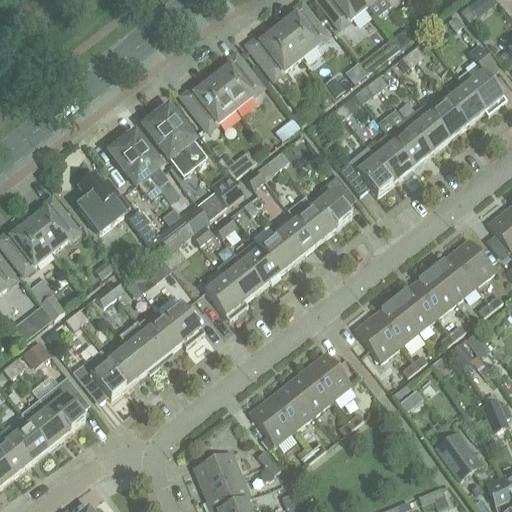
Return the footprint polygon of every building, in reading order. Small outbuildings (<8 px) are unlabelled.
[(366,11),(357,0),(313,0),(339,33),(366,11)] [(357,0),(366,11),(380,0),(357,0)] [(277,33),(300,63),(328,41),(301,7),(290,16),(294,20),(277,33)] [(467,11),(460,16),(468,26),(475,21),(467,11)] [(455,21),(447,26),(455,36),(462,31),(455,21)] [(413,25),(391,42),(399,53),(422,35),(413,25)] [(300,63),(277,33),(261,46),(257,42),(246,50),(273,84),(300,63)] [(390,43),(360,67),(368,78),(399,54),(390,43)] [(463,91),(483,116),(487,121),(506,106),(487,82),(497,74),(478,50),(468,59),(482,76),(473,83),(466,75),(457,83),(463,91)] [(415,51),(408,57),(416,67),(423,61),(415,51)] [(409,73),(416,67),(408,57),(401,63),(409,73)] [(214,83),(237,112),(262,93),(235,59),(224,67),(228,72),(214,83)] [(379,80),(372,85),(380,95),(387,89),(379,80)] [(237,112),(214,83),(200,93),(197,89),(180,101),(207,136),(237,112)] [(380,95),(372,85),(365,91),(373,101),(380,95)] [(463,91),(445,105),(465,131),(483,116),(463,91)] [(447,145),(465,131),(445,105),(440,98),(422,112),(427,119),(447,145)] [(343,108),(336,113),(344,123),(351,117),(343,108)] [(403,124),(410,133),(430,159),(447,145),(427,119),(422,112),(420,110),(403,124)] [(167,112),(155,121),(191,167),(195,172),(207,162),(167,112)] [(344,123),(336,113),(329,119),(337,129),(344,123)] [(195,172),(191,167),(155,121),(143,131),(169,164),(170,163),(184,180),(195,172)] [(412,173),(430,159),(410,133),(403,124),(402,123),(385,137),(385,139),(392,147),(412,173)] [(122,147),(158,193),(168,185),(158,172),(160,171),(134,138),(122,147)] [(382,155),(374,162),(394,187),(412,173),(392,147),(385,139),(375,146),(382,155)] [(161,197),(158,193),(122,147),(109,157),(135,190),(137,189),(150,205),(161,197)] [(376,202),(394,187),(374,162),(367,152),(338,175),(359,201),(369,192),(376,202)] [(218,165),(227,178),(232,185),(242,178),(257,167),(248,154),(232,165),(227,157),(218,165)] [(281,156),(274,162),(281,172),(288,166),(281,156)] [(281,172),(274,162),(266,168),(274,178),(281,172)] [(255,176),(245,185),(252,194),(263,186),(255,176)] [(232,185),(227,178),(209,191),(226,214),(244,201),(232,185)] [(78,191),(86,201),(73,212),(97,243),(125,221),(123,218),(128,213),(109,188),(104,192),(94,179),(78,191)] [(324,202),(312,210),(333,236),(351,222),(345,214),(355,205),(336,181),(318,195),(324,202)] [(315,250),(333,236),(312,210),(304,200),(286,214),(294,225),(315,250)] [(28,228),(51,258),(78,236),(51,202),(40,211),(44,215),(28,228)] [(258,215),(250,205),(242,211),(250,221),(258,215)] [(197,210),(180,223),(182,226),(192,239),(203,231),(209,226),(197,210)] [(150,246),(156,241),(137,216),(126,225),(143,245),(150,246)] [(511,220),(509,216),(502,221),(501,219),(487,229),(511,260),(511,220)] [(229,222),(221,228),(214,233),(222,243),(229,238),(236,231),(229,222)] [(168,258),(190,241),(192,239),(182,226),(179,224),(156,242),(168,258)] [(297,265),(315,250),(294,225),(276,239),(297,265)] [(51,258),(28,228),(11,241),(7,236),(0,242),(0,249),(23,279),(51,258)] [(203,231),(192,239),(190,241),(199,252),(212,242),(208,238),(203,231)] [(279,279),(297,265),(276,239),(258,253),(279,279)] [(450,262),(474,292),(494,277),(468,244),(455,255),(456,257),(450,262)] [(253,246),(235,260),(261,293),(279,279),(258,253),(253,246)] [(177,253),(170,259),(177,268),(185,262),(177,253)] [(170,259),(155,270),(163,280),(177,268),(170,259)] [(216,273),(223,281),(244,307),(261,293),(235,260),(233,259),(216,273)] [(456,307),(474,292),(450,262),(444,267),(442,265),(430,275),(456,307)] [(0,297),(16,285),(0,265),(0,297)] [(105,265),(94,274),(101,283),(112,275),(105,265)] [(437,322),(456,307),(430,275),(417,285),(419,287),(413,292),(437,322)] [(244,307),(223,281),(204,296),(228,326),(247,311),(244,307)] [(115,286),(101,297),(108,307),(123,296),(115,286)] [(418,337),(437,322),(413,292),(407,297),(405,295),(392,305),(418,337)] [(108,307),(101,297),(95,302),(103,311),(108,307)] [(51,300),(38,309),(52,327),(64,318),(51,300)] [(497,300),(487,308),(493,314),(502,307),(497,300)] [(381,317),(375,322),(399,352),(418,337),(392,305),(380,315),(381,317)] [(161,323),(181,348),(185,353),(204,338),(180,308),(161,323)] [(493,314),(487,308),(477,315),(482,322),(493,314)] [(72,320),(80,329),(87,324),(79,314),(72,320)] [(151,330),(143,336),(164,362),(181,348),(161,323),(154,314),(144,322),(151,330)] [(80,329),(72,320),(65,325),(73,335),(80,329)] [(380,368),(399,352),(375,322),(369,327),(367,324),(354,335),(380,368)] [(146,376),(164,362),(143,336),(135,326),(117,340),(125,351),(146,376)] [(449,338),(454,345),(464,337),(459,330),(449,338)] [(477,337),(467,345),(479,361),(489,353),(477,337)] [(454,345),(449,338),(439,345),(445,352),(454,345)] [(38,345),(21,358),(33,373),(50,360),(38,345)] [(462,346),(461,345),(451,353),(452,354),(463,369),(473,361),(462,346)] [(125,351),(107,365),(128,391),(146,376),(125,351)] [(110,405),(128,391),(107,365),(100,356),(71,379),(96,411),(108,402),(110,405)] [(314,370),(307,375),(331,406),(351,390),(325,358),(312,368),(314,370)] [(411,368),(417,374),(426,367),(421,360),(411,368)] [(17,363),(9,368),(17,378),(24,372),(17,363)] [(17,378),(9,368),(2,374),(10,384),(17,378)] [(417,374),(411,368),(401,375),(407,382),(417,374)] [(313,421),(331,406),(307,375),(301,380),(299,378),(287,388),(313,421)] [(39,405),(46,414),(66,439),(84,425),(79,419),(89,411),(67,383),(39,405)] [(294,436),(313,421),(287,388),(274,398),(276,400),(270,405),(294,436)] [(413,412),(405,402),(399,407),(406,417),(413,412)] [(481,410),(493,438),(509,432),(497,403),(481,410)] [(66,439),(46,414),(39,405),(21,419),(48,454),(66,439)] [(274,451),(294,436),(270,405),(264,410),(262,408),(248,418),(274,451)] [(348,426),(353,432),(363,425),(358,418),(348,426)] [(3,433),(10,442),(30,468),(48,454),(21,419),(3,433)] [(353,432),(348,426),(338,433),(343,440),(353,432)] [(433,454),(458,489),(482,472),(458,437),(433,454)] [(0,466),(12,482),(30,468),(10,442),(0,449),(0,466)] [(310,455),(315,462),(325,454),(320,447),(310,455)] [(300,463),(305,470),(306,470),(315,462),(310,455),(300,463)] [(257,461),(265,471),(271,465),(263,456),(257,461)] [(206,497),(241,482),(231,458),(193,473),(199,489),(202,488),(206,497)] [(279,475),(271,465),(265,471),(273,481),(279,475)] [(0,491),(12,482),(0,466),(0,491)] [(494,511),(511,511),(511,506),(506,492),(511,490),(511,480),(510,477),(485,488),(494,511)] [(241,482),(206,497),(208,503),(205,504),(208,511),(230,511),(246,506),(246,505),(250,504),(241,482)] [(441,493),(429,497),(433,505),(444,501),(441,493)] [(421,510),(433,505),(429,497),(418,502),(421,510)] [(281,502),(285,511),(290,511),(294,510),(289,499),(281,502)]
